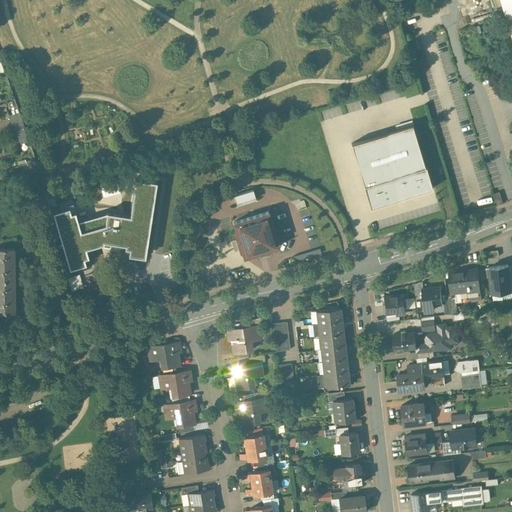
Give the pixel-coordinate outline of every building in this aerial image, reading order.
[(511,0),(502,0),(511,31),(511,0)] [(15,141),(26,141),(24,113),(12,113),(15,141)] [(414,124),(351,143),(370,207),(433,188),(414,124)] [(69,207),(53,212),(70,268),(85,263),(83,258),(88,256),(85,248),(103,243),(103,241),(126,244),(125,247),(130,248),(129,254),(145,257),(156,182),(135,178),(133,191),(134,192),(131,216),(108,213),(77,221),(75,212),(70,213),(69,207)] [(253,190),(234,195),(237,205),(256,199),(253,190)] [(499,191),(493,193),(497,205),(502,203),(499,191)] [(268,212),(233,222),(244,257),(279,247),(268,212)] [(14,249),(0,249),(0,312),(15,312),(14,249)] [(511,286),(509,265),(500,266),(504,291),(511,290),(511,286)] [(500,266),(491,268),(494,293),(504,291),(500,266)] [(477,268),(449,272),(451,291),(460,290),(461,296),(480,294),(478,278),(477,269),(477,268)] [(485,268),(477,269),(478,278),(486,278),(485,268)] [(439,286),(422,288),(424,305),(441,303),(439,286)] [(452,294),(446,294),(448,314),(457,313),(455,296),(452,297),(452,294)] [(403,295),(383,297),(385,313),(395,312),(405,311),(403,295)] [(340,307),(315,310),(317,324),(342,321),(340,307)] [(395,312),(385,313),(386,321),(398,320),(398,314),(395,314),(395,312)] [(261,317),(245,320),(247,326),(257,324),(257,325),(262,325),(261,317)] [(433,320),(421,322),(422,331),(434,329),(433,320)] [(287,321),(272,323),(274,337),(288,335),(287,321)] [(342,321),(317,324),(318,336),(343,333),(342,321)] [(445,323),(437,324),(438,332),(424,334),(426,343),(416,344),(416,348),(416,351),(428,350),(450,347),(449,343),(458,342),(457,332),(453,333),(452,326),(446,327),(445,323)] [(247,326),(227,330),(228,340),(232,340),(234,353),(251,350),(249,340),(259,339),(257,325),(257,324),(247,326)] [(414,332),(393,334),(394,350),(416,348),(416,344),(414,332)] [(343,333),(318,336),(320,349),(345,346),(343,333)] [(288,335),(274,337),(275,351),(290,349),(288,335)] [(178,341),(148,346),(150,361),(160,359),(162,368),(176,366),(179,365),(177,353),(180,352),(178,341)] [(345,346),(320,349),(321,362),(346,359),(345,346)] [(263,354),(248,357),(249,363),(259,361),(259,362),(264,361),(263,354)] [(346,359),(321,362),(323,374),(348,371),(346,359)] [(477,359),(457,362),(453,369),(460,373),(478,371),(477,359)] [(249,363),(229,366),(231,376),(234,376),(236,389),(253,386),(251,377),(261,375),(259,362),(259,361),(249,363)] [(441,361),(407,365),(408,373),(397,375),(399,390),(424,387),(423,377),(431,376),(432,386),(444,385),(441,361)] [(292,363),(277,365),(278,378),(293,377),(292,363)] [(163,374),(159,374),(161,388),(175,386),(176,395),(172,396),(173,396),(188,394),(190,393),(188,381),(191,380),(189,369),(176,371),(163,374)] [(348,371),(323,374),(324,387),(349,384),(348,371)] [(479,374),(460,376),(461,384),(480,382),(479,374)] [(270,390),(254,392),(255,398),(266,396),(266,397),(271,396),(270,390)] [(352,398),(345,398),(344,391),(327,393),(328,402),(335,401),(336,413),(338,413),(338,421),(335,421),(335,422),(354,420),(353,406),(352,406),(351,399),(352,399),(352,398)] [(188,394),(173,396),(174,402),(189,400),(188,394)] [(255,398),(235,401),(237,412),(239,412),(241,424),(259,421),(258,412),(268,410),(266,397),(266,396),(255,398)] [(174,402),(163,404),(166,418),(179,416),(181,425),(177,425),(177,426),(193,424),(195,423),(193,411),(196,410),(194,399),(189,400),(174,402)] [(423,403),(401,405),(403,425),(426,422),(425,414),(423,403)] [(468,414),(451,416),(452,424),(467,422),(469,422),(468,414)] [(193,424),(177,426),(178,432),(194,430),(193,424)] [(335,428),(323,430),(324,437),(336,435),(335,428)] [(453,448),(460,447),(477,445),(475,428),(451,431),(452,442),(453,448)] [(355,432),(339,434),(341,446),(342,454),(358,452),(355,432)] [(175,433),(157,436),(158,441),(176,439),(175,433)] [(263,433),(243,436),(243,438),(237,439),(238,444),(244,443),(245,448),(265,445),(263,433)] [(204,434),(179,438),(181,450),(204,446),(203,446),(203,441),(205,440),(204,434)] [(424,434),(412,435),(413,439),(405,440),(407,454),(426,452),(424,434)] [(453,448),(452,442),(442,443),(444,454),(461,452),(460,447),(453,448)] [(265,445),(245,448),(246,453),(239,454),(240,459),(247,458),(247,460),(267,457),(265,445)] [(204,446),(181,450),(182,461),(205,457),(205,452),(206,451),(205,446),(203,446),(204,446)] [(485,450),(470,452),(471,459),(486,457),(485,450)] [(205,457),(182,461),(184,473),(209,469),(208,463),(206,462),(205,457)] [(453,460),(438,462),(439,472),(438,472),(439,477),(439,479),(455,477),(453,460)] [(438,462),(408,465),(410,482),(428,480),(427,478),(439,477),(438,472),(439,472),(438,462)] [(359,463),(344,465),(344,466),(333,467),(333,475),(338,478),(343,478),(343,484),(349,483),(349,484),(357,483),(357,484),(361,483),(359,463)] [(269,469),(249,472),(249,474),(243,475),(243,480),(250,479),(251,483),(270,480),(269,469)] [(488,472),(473,474),(474,481),(489,479),(488,472)] [(270,480),(251,483),(251,488),(245,489),(246,494),(252,493),(253,495),(272,492),(270,480)] [(357,483),(349,484),(349,483),(343,484),(340,484),(342,491),(346,491),(358,490),(357,484),(357,483)] [(461,487),(461,488),(462,499),(463,504),(463,506),(484,503),(482,485),(461,487)] [(461,488),(441,491),(442,500),(442,501),(442,502),(452,501),(462,499),(461,488)] [(212,489),(188,493),(190,504),(212,501),(212,496),(213,494),(212,489)] [(150,490),(136,493),(136,495),(138,507),(138,510),(149,508),(153,508),(150,490)] [(441,490),(427,491),(428,502),(442,501),(442,500),(441,491),(441,490)] [(342,491),(331,493),(332,500),(339,499),(338,498),(346,497),(346,491),(342,491)] [(427,491),(412,493),(414,511),(415,511),(429,510),(428,502),(427,491)] [(136,495),(110,500),(112,511),(124,509),(138,507),(136,495)] [(346,497),(338,498),(339,499),(340,511),(360,511),(366,511),(364,495),(346,497)] [(212,501),(190,504),(190,511),(213,511),(216,511),(215,506),(213,505),(212,501)]
